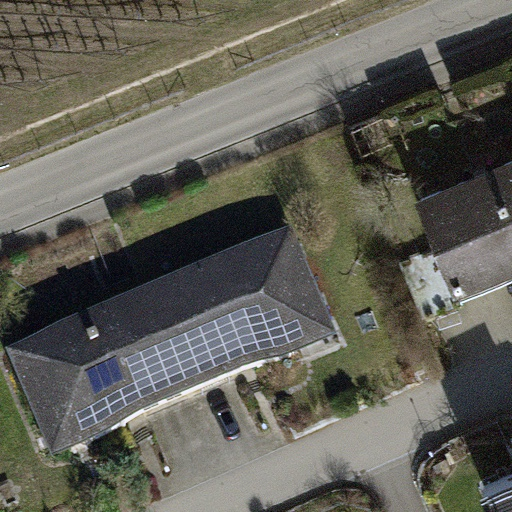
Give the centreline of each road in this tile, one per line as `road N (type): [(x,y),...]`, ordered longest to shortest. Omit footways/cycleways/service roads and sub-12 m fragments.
road 1 (tertiary): [(511,5),(0,208)]
road 2 (residential): [(511,379),(203,511)]
